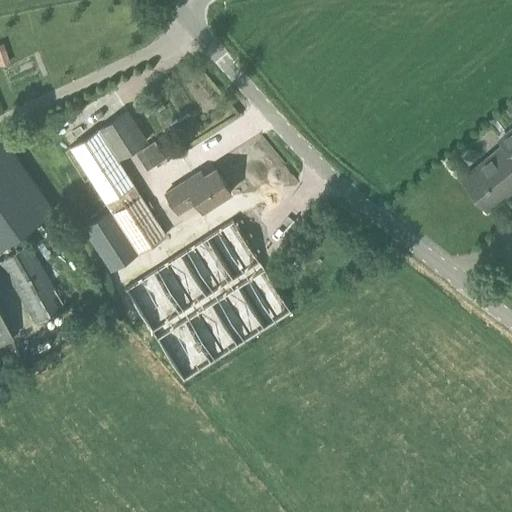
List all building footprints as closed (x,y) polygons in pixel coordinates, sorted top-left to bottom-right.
[(0,45),(0,65),(10,62),(4,44),(0,45)] [(148,140),(128,109),(100,128),(120,158),(148,140)] [(501,146),(462,178),(487,209),(511,188),(511,126),(496,140),(501,146)] [(265,162),(282,169),(292,146),(274,139),(265,162)] [(5,141),(0,144),(0,248),(54,211),(5,141)] [(195,174),(166,193),(178,212),(195,201),(202,210),(230,192),(215,168),(198,179),(195,174)] [(119,274),(179,368),(288,299),(229,205),(119,274)] [(137,254),(111,212),(87,228),(113,267),(114,269),(137,254)] [(66,304),(28,242),(0,259),(0,262),(35,323),(66,304)] [(0,312),(0,349),(14,342),(0,312)]
